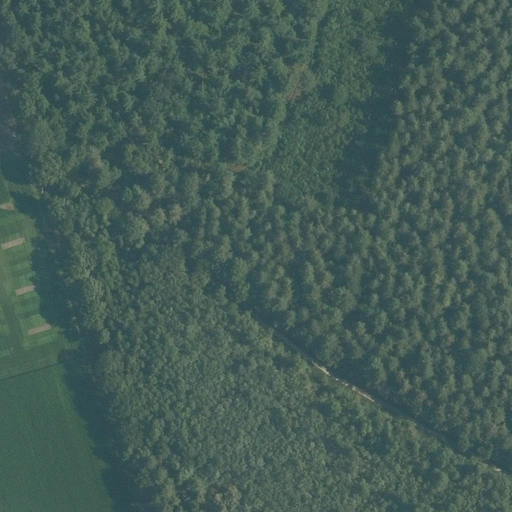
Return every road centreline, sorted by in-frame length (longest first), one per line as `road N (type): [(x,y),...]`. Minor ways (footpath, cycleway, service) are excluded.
road 1 (track): [(511,472),(315,363),(36,155)]
road 2 (track): [(36,155),(144,511)]
road 3 (track): [(0,38),(36,155)]
